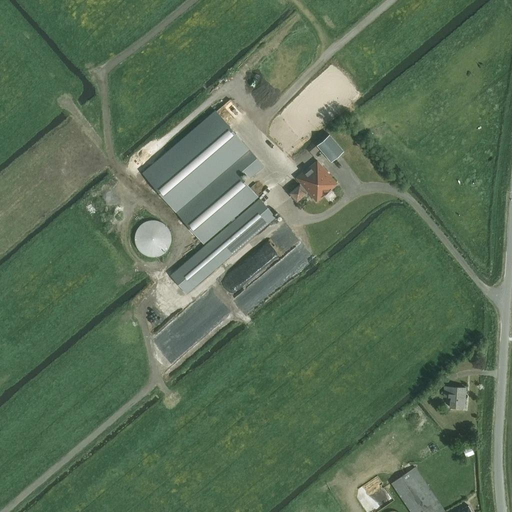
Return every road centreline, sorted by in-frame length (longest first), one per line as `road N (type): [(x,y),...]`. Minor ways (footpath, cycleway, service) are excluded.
road 1 (track): [(197,0),(102,71),(110,159),(63,100),(46,107)]
road 2 (tertiary): [(504,511),(499,457),(511,246)]
road 3 (track): [(112,162),(124,175),(235,87),(267,122)]
road 4 (track): [(112,162),(87,163),(0,227)]
